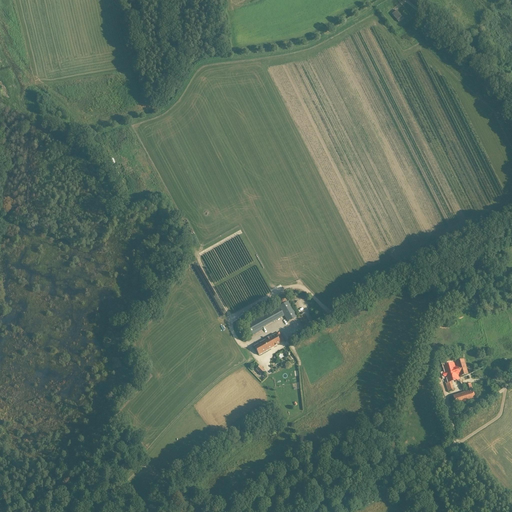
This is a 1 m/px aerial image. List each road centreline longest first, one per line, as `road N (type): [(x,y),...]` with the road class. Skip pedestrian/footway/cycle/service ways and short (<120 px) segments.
road 1 (track): [(306,458),(275,402),(267,356),(511,216)]
road 2 (track): [(91,511),(227,373),(267,356)]
road 3 (track): [(511,85),(407,0)]
